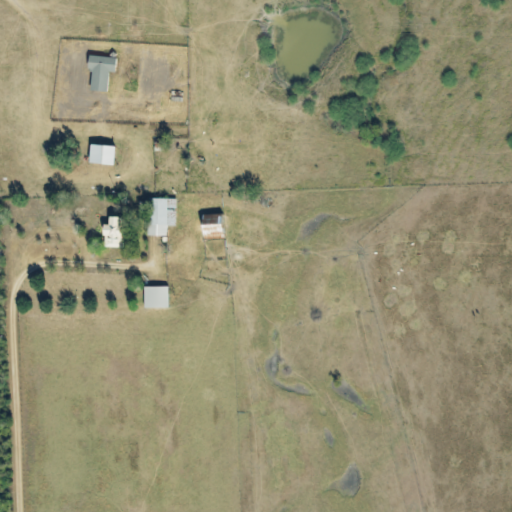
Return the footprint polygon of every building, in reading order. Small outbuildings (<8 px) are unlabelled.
[(110,73),(116,73),(117,58),(92,56),(90,91),(108,92),(110,73)] [(90,163),(115,166),(117,147),(92,144),(90,163)] [(177,199),(151,199),(150,237),(168,237),(168,227),(176,227),(177,199)] [(225,239),(224,215),(204,215),(204,239),(225,239)] [(106,225),(105,248),(125,248),(125,237),(130,237),(131,218),(111,218),(110,225),(106,225)] [(169,287),(145,287),(146,309),(170,308),(169,287)]
